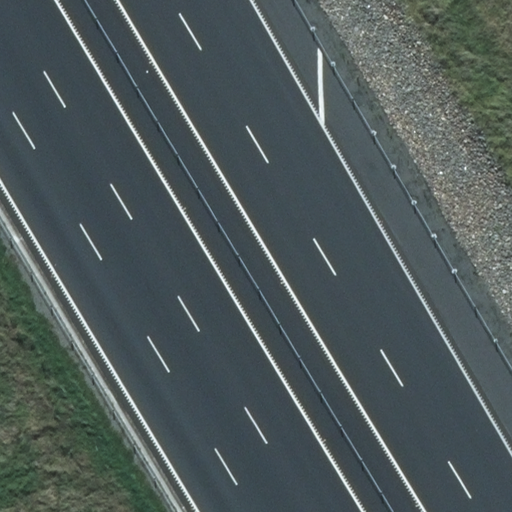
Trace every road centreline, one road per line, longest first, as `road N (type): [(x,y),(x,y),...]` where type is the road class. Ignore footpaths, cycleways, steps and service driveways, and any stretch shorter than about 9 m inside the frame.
road 1 (motorway): [(303,511),(0,9)]
road 2 (motorway): [(217,0),(511,494)]
